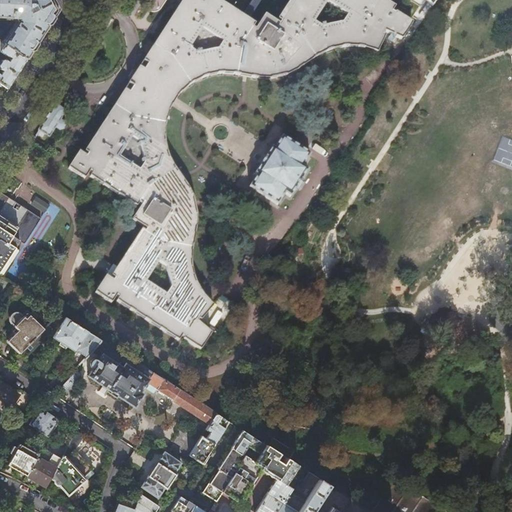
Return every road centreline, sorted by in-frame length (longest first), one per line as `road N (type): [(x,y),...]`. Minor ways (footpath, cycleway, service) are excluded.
road 1 (residential): [(0,367),(121,448),(100,511)]
road 2 (residential): [(92,0),(0,143)]
